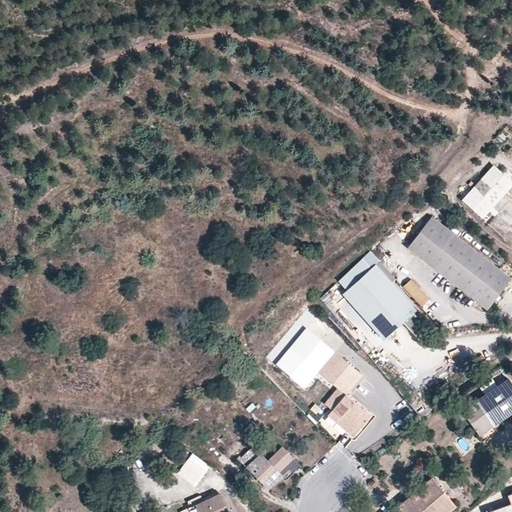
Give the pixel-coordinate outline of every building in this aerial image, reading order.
[(503,190),(511,182),(491,164),(460,198),(480,216),(503,190)] [(511,198),(511,197),(511,183),(511,182),(503,190),(511,198)] [(471,246),(430,214),(405,246),(485,308),(510,276),(477,251),(471,246)] [(480,247),(474,242),(471,246),(477,251),(480,247)] [(371,269),(362,259),(338,281),(347,290),(387,335),(402,322),(411,314),(371,269)] [(413,312),(416,310),(376,264),(371,269),(411,314),(413,312)] [(409,277),(400,285),(419,305),(428,297),(409,277)] [(387,335),(347,290),(342,294),(382,340),(387,335)] [(431,333),(413,312),(411,314),(402,322),(419,341),(422,341),(431,333)] [(336,353),(307,329),(277,365),(305,389),(319,373),(336,353)] [(370,416),(345,395),(362,375),(336,353),(319,373),(337,388),(324,404),(332,410),(350,425),(345,430),(353,436),(370,416)] [(480,437),(511,414),(511,384),(509,380),(462,413),(468,421),(480,437)] [(316,414),(320,409),(316,405),(311,410),(316,414)] [(350,425),(332,410),(328,415),(345,430),(350,425)] [(468,421),(462,413),(458,416),(463,424),(468,421)] [(246,468),(261,454),(253,446),(239,460),(246,468)] [(279,472),(293,458),(282,447),(268,461),(261,454),(246,468),(268,490),(282,476),(279,472)] [(195,487),(210,467),(192,454),(177,473),(195,487)] [(141,503),(136,472),(128,474),(134,504),(141,503)] [(449,511),(457,506),(433,477),(391,511),(449,511)] [(204,501),(220,494),(218,491),(202,499),(204,501)] [(511,511),(511,492),(507,494),(510,502),(484,511),(511,511)] [(228,511),(220,494),(204,501),(190,508),(188,509),(189,511),(228,511)] [(202,499),(201,495),(188,502),(190,508),(204,501),(202,499)]
